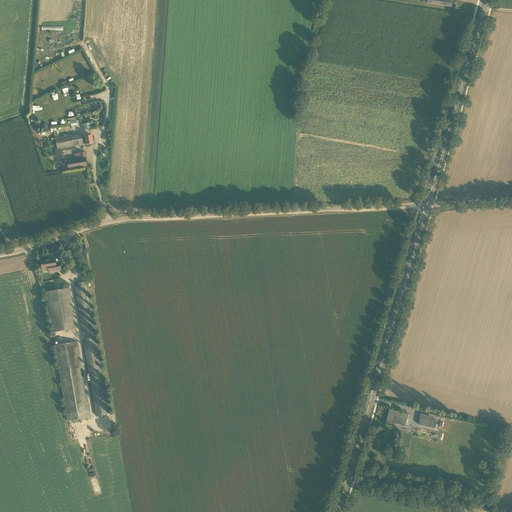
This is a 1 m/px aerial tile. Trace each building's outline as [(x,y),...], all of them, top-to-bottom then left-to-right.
[(87,167),(84,153),(75,154),(76,160),(63,162),(61,148),(83,145),(86,144),(86,145),(93,144),(92,136),(85,137),(85,140),(82,140),(81,134),(71,136),(71,135),(55,137),(57,149),(54,150),(57,163),(61,162),(62,168),(63,171),(87,167)] [(61,270),(59,264),(56,265),(55,259),(40,262),(42,270),(48,269),(49,272),(52,272),(61,270)] [(75,288),(76,293),(82,327),(83,336),(88,335),(95,333),(88,287),(87,282),(78,283),(78,287),(75,288)] [(46,293),(52,333),(53,337),(56,336),(56,333),(76,329),(69,289),(46,293)] [(109,413),(96,337),(89,338),(83,339),(96,416),(109,413)] [(77,342),(75,342),(55,345),(68,421),(90,417),(77,342)] [(406,426),(409,414),(390,410),(387,422),(397,424),(397,423),(402,424),(402,425),(401,425),(406,426)] [(418,425),(432,428),(433,420),(420,417),(418,425)]
